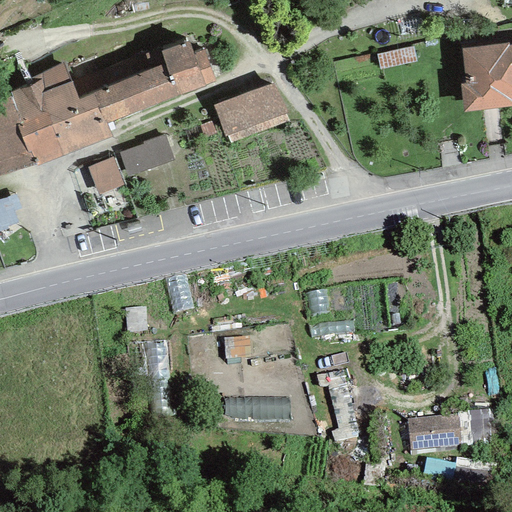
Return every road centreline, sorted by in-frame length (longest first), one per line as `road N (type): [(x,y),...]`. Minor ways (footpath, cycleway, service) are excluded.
road 1 (tertiary): [(511,188),(0,293)]
road 2 (unknown): [(223,46),(280,78),(357,220)]
